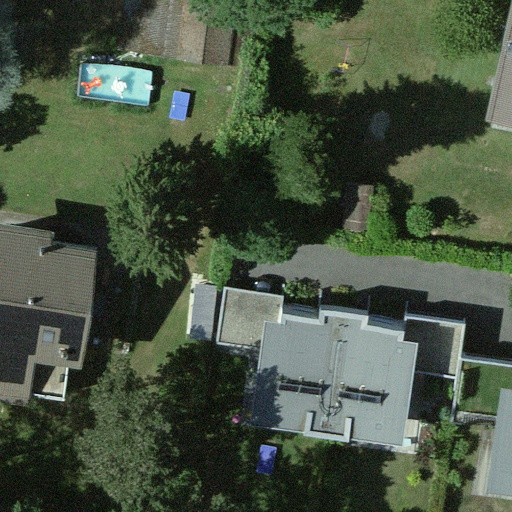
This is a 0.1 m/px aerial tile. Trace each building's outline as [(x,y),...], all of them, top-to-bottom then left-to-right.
[(125,0),(118,49),(201,62),(210,0),(125,0)] [(511,14),(489,122),(511,126),(511,14)] [(370,233),(375,186),(349,183),(343,230),(370,233)] [(62,225),(3,216),(0,239),(0,396),(33,401),(40,355),(88,362),(104,243),(60,237),(62,225)] [(300,242),(266,237),(262,263),(295,268),(300,242)] [(302,431),(324,435),(348,300),(322,296),(320,306),(285,300),(267,411),(304,417),(302,431)] [(373,305),(348,300),(324,435),(347,439),(350,425),(393,432),(411,321),(372,314),(373,305)]
